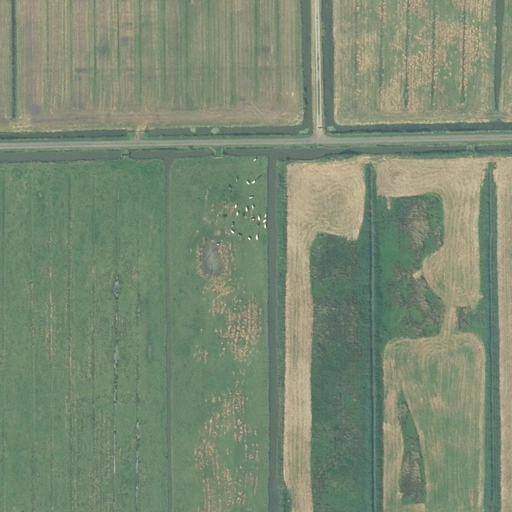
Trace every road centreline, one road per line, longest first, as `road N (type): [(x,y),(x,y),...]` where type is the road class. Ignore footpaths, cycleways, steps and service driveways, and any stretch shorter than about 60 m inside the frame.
road 1 (track): [(0,146),(319,140)]
road 2 (track): [(319,140),(511,137)]
road 3 (track): [(319,140),(316,0)]
